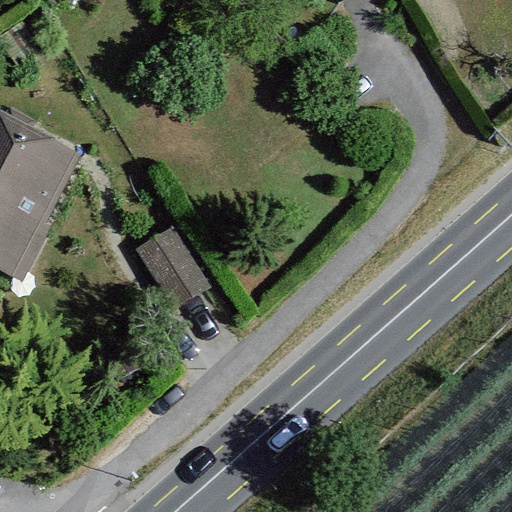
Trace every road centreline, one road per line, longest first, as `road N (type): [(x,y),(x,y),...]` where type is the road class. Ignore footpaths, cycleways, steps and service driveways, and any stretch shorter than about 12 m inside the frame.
road 1 (unknown): [(360,0),(437,131),(430,195),(77,511)]
road 2 (secondary): [(511,216),(179,511)]
